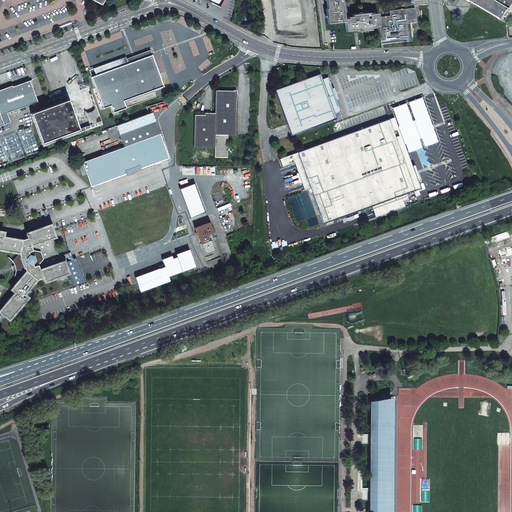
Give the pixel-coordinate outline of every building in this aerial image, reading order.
[(326,0),(327,9),(326,9),(328,24),(344,22),(346,31),(358,30),(358,31),(371,30),(371,28),(375,27),(375,26),(379,25),(378,17),(377,13),(369,14),(369,13),(352,15),(352,17),(347,17),(348,19),(344,19),(342,0),(326,0)] [(496,0),(495,1),(493,0),(467,0),(499,18),(501,15),(503,12),(504,12),(511,0),(496,0)] [(390,16),(378,17),(379,25),(380,37),(390,36),(390,40),(409,38),(407,23),(416,22),(415,15),(414,8),(389,11),(390,16)] [(128,63),(152,55),(150,50),(127,59),(128,63)] [(163,86),(152,55),(128,63),(128,64),(125,57),(93,69),(96,75),(91,77),(103,108),(110,106),(113,113),(126,108),(124,101),(163,86)] [(320,73),(274,90),(291,135),(336,119),(334,113),(330,101),(331,101),(332,99),(331,97),(330,92),(327,90),(326,91),(322,79),(320,73)] [(340,111),(328,77),(322,79),(326,91),(327,90),(330,92),(331,97),(332,99),(331,101),(330,101),(334,113),(340,111)] [(0,126),(4,125),(1,115),(7,113),(38,102),(36,97),(30,80),(29,81),(28,81),(13,87),(12,85),(0,89),(0,126)] [(63,96),(48,102),(48,103),(55,100),(56,104),(68,100),(68,102),(91,94),(88,86),(63,95),(63,96)] [(228,135),(235,135),(236,91),(215,90),(215,115),(194,115),(194,147),(215,147),(214,157),(227,157),(227,150),(230,147),(227,144),(228,135)] [(50,107),(31,113),(41,143),(97,122),(98,125),(102,124),(91,94),(68,102),(68,100),(56,104),(55,100),(48,103),(50,107)] [(394,117),(401,135),(403,141),(407,153),(414,151),(439,141),(423,97),(398,105),(390,108),(394,117)] [(7,113),(1,115),(4,125),(11,122),(7,113)] [(323,224),(371,206),(384,202),(400,196),(406,194),(414,191),(410,178),(414,177),(414,175),(413,172),(411,171),(408,172),(397,143),(403,141),(401,135),(395,137),(389,119),(278,159),(281,167),(294,163),(300,161),(310,188),(323,224)] [(119,135),(122,142),(158,129),(155,122),(119,135)] [(102,155),(82,162),(82,164),(79,165),(82,175),(86,174),(90,186),(126,173),(126,174),(141,169),(140,167),(168,157),(159,133),(158,129),(122,142),(124,147),(121,148),(102,155)] [(101,153),(102,155),(121,148),(120,146),(101,153)] [(294,163),(304,191),(310,188),(300,161),(294,163)] [(400,196),(402,202),(409,200),(406,194),(400,196)] [(371,206),(375,217),(388,213),(384,202),(371,206)] [(209,222),(194,228),(199,241),(200,241),(201,243),(200,243),(204,253),(213,250),(210,240),(215,238),(209,222)] [(26,272),(36,280),(44,277),(45,281),(68,273),(64,261),(61,262),(51,238),(55,237),(50,224),(27,233),(27,234),(26,234),(27,238),(21,240),(3,237),(4,232),(0,231),(0,249),(20,253),(21,257),(24,258),(26,266),(25,267),(26,272)] [(486,246),(509,238),(508,235),(485,243),(486,246)] [(486,246),(488,253),(488,254),(511,245),(511,243),(510,238),(509,238),(486,246)] [(172,255),(162,259),(168,276),(195,266),(189,249),(180,252),(181,255),(173,258),(172,255)] [(64,261),(68,273),(73,286),(85,282),(77,258),(74,259),(71,252),(64,255),(66,260),(64,261)] [(25,267),(21,257),(20,253),(13,261),(14,263),(15,265),(15,267),(16,270),(26,272),(25,267)] [(0,322),(5,316),(9,320),(28,298),(24,294),(36,280),(26,272),(11,289),(15,292),(0,310),(0,312),(3,314),(0,317),(0,322)] [(368,511),(391,511),(392,397),(369,401),(368,511)]
